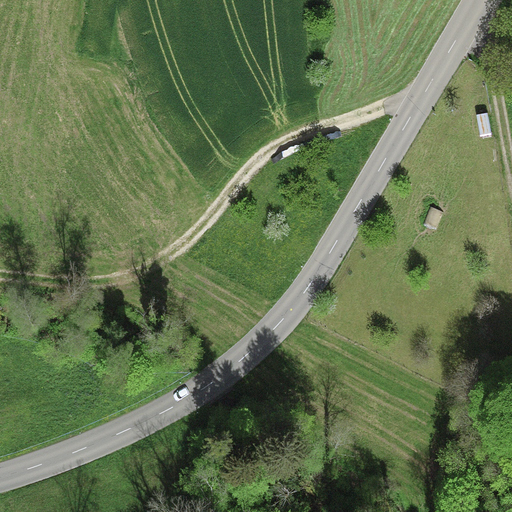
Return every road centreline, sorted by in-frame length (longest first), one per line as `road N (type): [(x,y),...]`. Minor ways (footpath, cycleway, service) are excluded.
road 1 (tertiary): [(0,477),(177,404),(266,335),(318,270),(482,0)]
road 2 (track): [(427,90),(279,143),(176,255),(152,267),(53,283),(0,279)]
road 3 (track): [(474,13),(511,165)]
